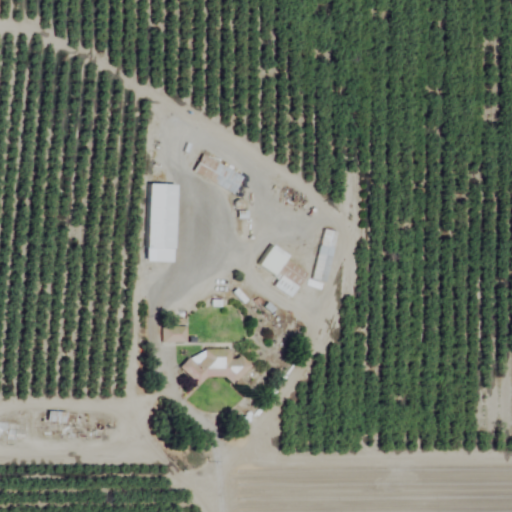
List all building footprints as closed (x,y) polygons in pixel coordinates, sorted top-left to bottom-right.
[(241,175),(199,153),(190,170),(231,193),(241,175)] [(144,259),(173,260),(174,183),(145,182),(144,259)] [(308,277),(324,280),(335,231),(320,227),(308,277)] [(184,341),(184,324),(159,324),(160,341),(184,341)] [(204,348),(180,362),(190,380),(201,380),(208,376),(223,375),(227,382),(250,369),(243,356),(229,357),(229,347),(204,348)]
